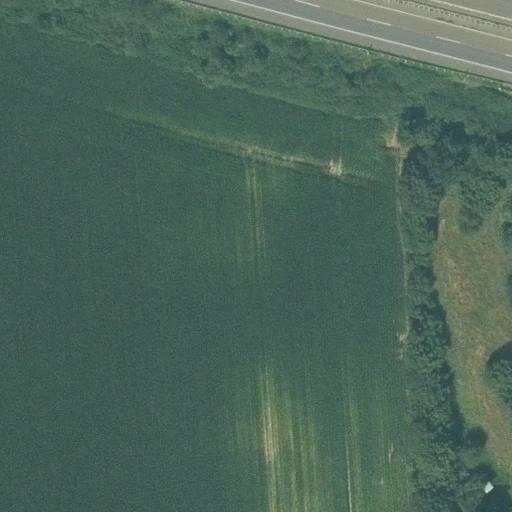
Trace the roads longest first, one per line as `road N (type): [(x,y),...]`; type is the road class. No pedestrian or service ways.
road 1 (track): [(431,511),(403,128)]
road 2 (motorway): [(309,0),(511,56)]
